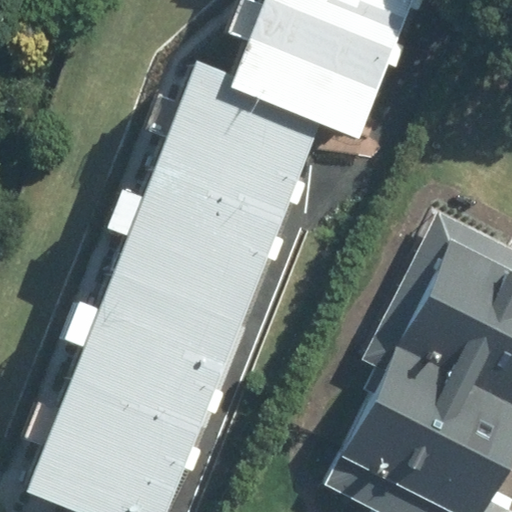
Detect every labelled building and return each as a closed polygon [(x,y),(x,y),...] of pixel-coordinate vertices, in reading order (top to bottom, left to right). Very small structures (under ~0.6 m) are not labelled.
[(328,0),(234,0),(224,25),(361,80),(384,22),(328,0)] [(328,0),(384,22),(393,0),(328,0)] [(224,25),(201,82),(300,122),(338,137),(361,80),(224,25)] [(280,174),(300,122),(201,82),(168,70),(148,122),(280,174)] [(259,226),(280,174),(148,122),(127,174),(259,226)] [(238,279),(259,226),(127,174),(106,226),(238,279)] [(486,491),(511,435),(511,235),(432,198),(363,345),(380,353),(324,474),(406,511),(497,511),(504,499),(486,491)] [(217,331),(238,279),(106,226),(85,278),(217,331)] [(196,383),(217,331),(85,278),(64,330),(196,383)] [(175,435),(196,383),(64,330),(43,383),(175,435)] [(154,487),(175,435),(43,383),(22,435),(154,487)] [(63,511),(144,511),(154,487),(22,435),(1,487),(63,511)]
